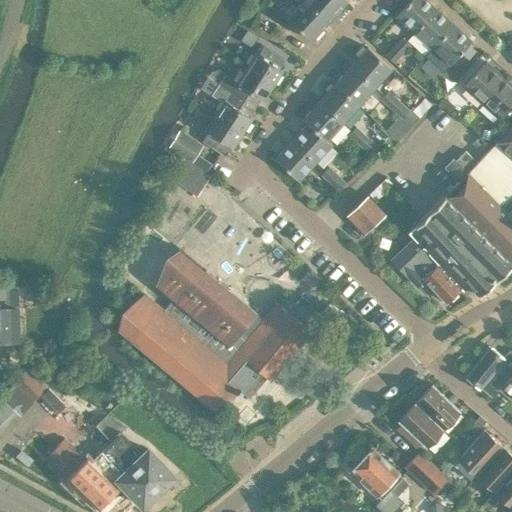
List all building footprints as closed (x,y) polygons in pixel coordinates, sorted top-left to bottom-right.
[(344,4),(339,0),(305,0),(305,1),(328,22),(344,4)] [(415,33),(436,9),(425,0),(410,0),(396,16),(415,33)] [(328,22),(305,1),(288,20),(311,41),(328,22)] [(433,49),(454,25),(436,9),(415,33),(433,49)] [(472,41),(454,25),(433,49),(450,65),(472,41)] [(247,30),(240,41),(251,48),(258,37),(247,30)] [(394,46),(403,55),(411,46),(402,38),(394,46)] [(284,61),(263,47),(263,46),(260,45),(255,54),(245,69),(272,86),(282,71),(279,69),(284,61)] [(386,55),(394,63),(403,55),(394,46),(386,55)] [(351,67),(374,88),(391,69),(367,48),(351,67)] [(460,84),(479,101),(502,76),(483,59),(460,84)] [(351,67),(335,84),(358,105),(374,88),(351,67)] [(218,84),(224,88),(254,107),(259,99),(263,101),(272,86),(245,69),(236,83),(223,75),(218,84)] [(427,92),(435,82),(426,75),(418,84),(427,92)] [(511,84),(502,76),(479,101),(497,117),(504,110),(509,115),(511,111),(511,84)] [(252,118),(249,115),(254,107),(224,88),(218,84),(211,95),(224,103),(215,116),(242,133),(252,118)] [(335,84),(319,102),(342,123),(358,105),(335,84)] [(391,109),(400,100),(389,90),(380,99),(391,109)] [(448,110),(453,104),(444,96),(443,96),(439,101),(448,110)] [(400,100),(391,109),(402,119),(411,110),(400,100)] [(327,141),(342,123),(319,102),(302,120),(307,124),(327,141)] [(233,147),(242,133),(215,116),(206,130),(208,131),(202,140),(224,154),(229,145),(233,147)] [(331,145),(327,141),(307,124),(291,141),(315,162),(331,145)] [(359,144),(367,135),(356,125),(348,134),(359,144)] [(511,125),(496,142),(511,155),(511,125)] [(193,162),(203,146),(178,131),(168,147),(193,162)] [(367,135),(359,144),(370,154),(378,145),(367,135)] [(315,162),(291,141),(275,160),(298,181),(315,162)] [(465,151),(455,161),(468,173),(466,174),(511,219),(511,155),(496,142),(495,143),(477,162),(465,151)] [(170,178),(197,196),(211,176),(184,158),(170,178)] [(453,158),(444,167),(459,181),(466,174),(468,173),(455,161),(453,158)] [(330,184),(337,176),(329,168),(322,176),(330,184)] [(459,181),(444,197),(511,265),(511,264),(511,219),(466,174),(459,181)] [(337,176),(330,184),(339,191),(346,184),(337,176)] [(369,193),(375,200),(393,184),(386,177),(369,193)] [(347,216),(365,235),(385,216),(367,197),(347,216)] [(440,201),(427,214),(494,281),(511,265),(444,197),(440,201)] [(415,226),(408,233),(466,294),(473,288),(479,294),(494,281),(427,214),(415,226)] [(459,290),(430,259),(413,240),(392,260),(416,286),(424,279),(446,302),(459,290)] [(248,399),(266,378),(270,381),(310,333),(276,304),(262,320),(253,313),(254,312),(181,250),(180,251),(167,259),(162,272),(157,286),(172,300),(163,311),(145,295),(123,314),(122,319),(121,319),(119,331),(219,415),(239,391),(248,399)] [(0,341),(9,341),(9,324),(16,324),(16,309),(15,289),(0,289),(0,341)] [(511,353),(509,351),(504,358),(491,348),(465,379),(479,391),(480,389),(493,399),(501,389),(511,397),(511,353)] [(26,373),(15,384),(27,397),(31,402),(37,396),(43,391),(26,373)] [(415,404),(444,430),(460,413),(431,386),(415,404)] [(421,444),(426,449),(444,430),(415,404),(397,422),(400,425),(396,430),(417,449),(421,444)] [(477,431),(486,422),(480,417),(471,426),(477,431)] [(457,459),(475,477),(502,447),(483,430),(457,459)] [(112,443),(101,453),(122,474),(116,480),(143,508),(160,492),(163,489),(166,490),(173,483),(173,479),(174,478),(148,450),(142,456),(121,434),(112,443)] [(46,458),(67,479),(86,459),(65,439),(46,458)] [(397,495),(408,483),(368,447),(348,469),(374,493),(373,494),(377,497),(372,503),(381,511),(388,511),(401,499),(397,495)] [(511,472),(511,456),(502,447),(475,477),(493,493),(511,472)] [(403,466),(428,489),(432,493),(446,478),(417,451),(403,466)] [(87,498),(99,509),(118,489),(87,458),(86,459),(67,479),(64,481),(85,501),(87,498)] [(511,507),(511,472),(493,493),(511,509),(511,507)]
